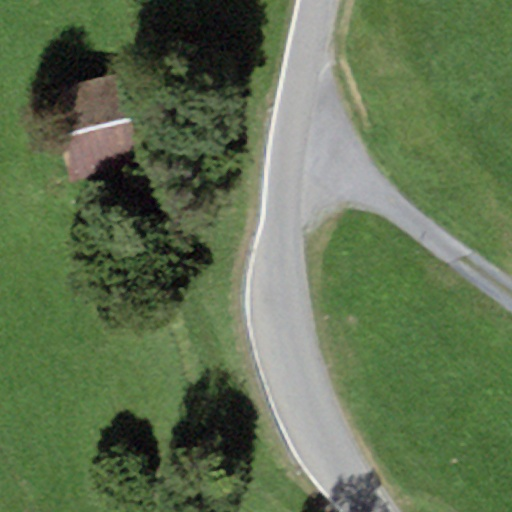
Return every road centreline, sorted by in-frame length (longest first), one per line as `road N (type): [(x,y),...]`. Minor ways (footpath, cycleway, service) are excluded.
road 1 (tertiary): [(378,511),(312,419),(274,274),(319,0)]
road 2 (track): [(511,280),(300,114)]
